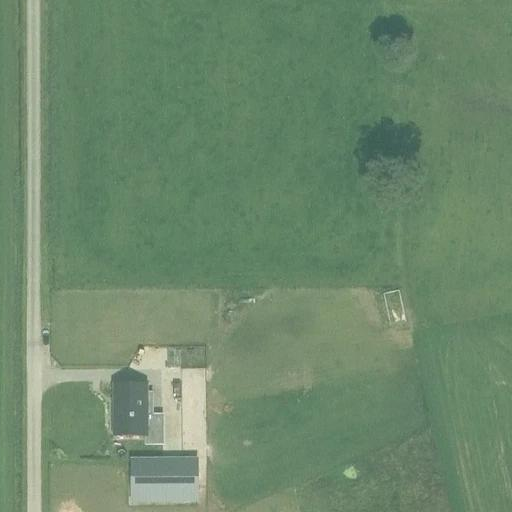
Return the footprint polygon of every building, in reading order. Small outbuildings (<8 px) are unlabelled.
[(138,358),(137,308),(118,308),(120,358),(138,358)] [(114,384),(114,436),(146,437),(146,384),(114,384)] [(387,416),(324,441),(332,461),(339,459),(354,497),(341,503),(343,510),(355,505),(357,511),(388,511),(421,499),(387,416)] [(407,418),(388,422),(391,437),(410,433),(407,418)] [(131,462),(131,503),(196,503),(196,462),(131,462)]
